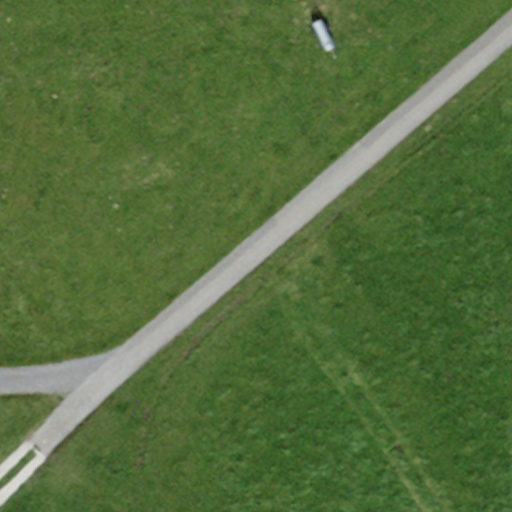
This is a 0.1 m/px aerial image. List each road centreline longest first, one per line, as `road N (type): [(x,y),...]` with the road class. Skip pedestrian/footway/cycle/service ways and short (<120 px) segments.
road 1 (track): [(511,26),(104,375)]
road 2 (track): [(104,375),(0,484)]
